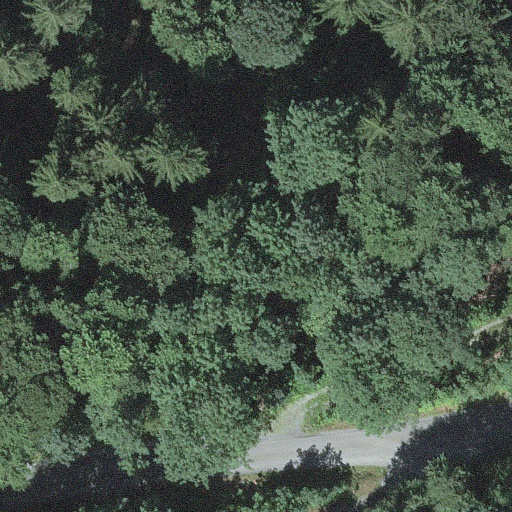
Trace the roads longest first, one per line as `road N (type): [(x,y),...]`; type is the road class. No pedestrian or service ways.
road 1 (unclassified): [(0,494),(511,403)]
road 2 (track): [(511,323),(213,456)]
road 3 (track): [(355,511),(395,490),(489,407)]
